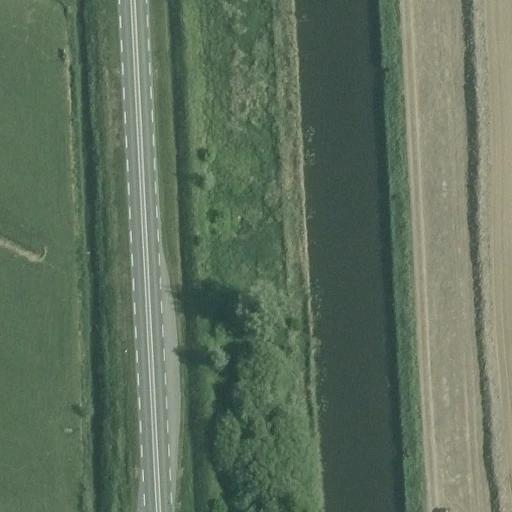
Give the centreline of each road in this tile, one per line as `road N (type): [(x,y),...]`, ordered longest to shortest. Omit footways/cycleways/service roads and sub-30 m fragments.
road 1 (track): [(428,511),(402,0)]
road 2 (primary): [(157,511),(131,0)]
